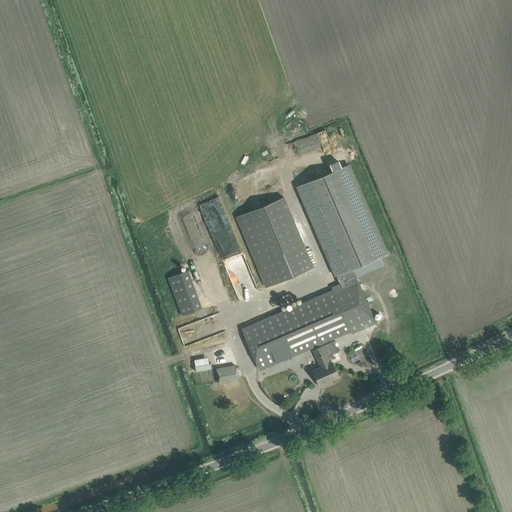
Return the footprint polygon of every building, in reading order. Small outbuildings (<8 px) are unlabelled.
[(294,159),(323,147),(321,143),(330,140),(325,129),(288,144),(294,159)] [(357,277),(353,269),(389,253),(350,164),(296,186),(335,276),(337,275),(340,285),(357,277)] [(253,181),(227,193),(237,217),(267,287),(293,276),(314,267),(304,244),(284,253),(264,206),(253,181)] [(225,212),(219,196),(199,204),(205,219),(225,212)] [(182,315),(202,308),(188,268),(168,276),(182,315)] [(334,292),(243,330),(260,369),(350,331),(351,333),(376,323),(357,277),(340,285),(332,288),(334,292)] [(181,327),(185,342),(229,329),(224,314),(181,327)] [(330,363),(327,356),(339,352),(334,341),(323,345),(313,350),(321,367),(314,370),(321,386),(328,383),(327,381),(338,377),(332,362),(330,363)] [(218,382),(239,381),(238,365),(217,366),(218,382)]
